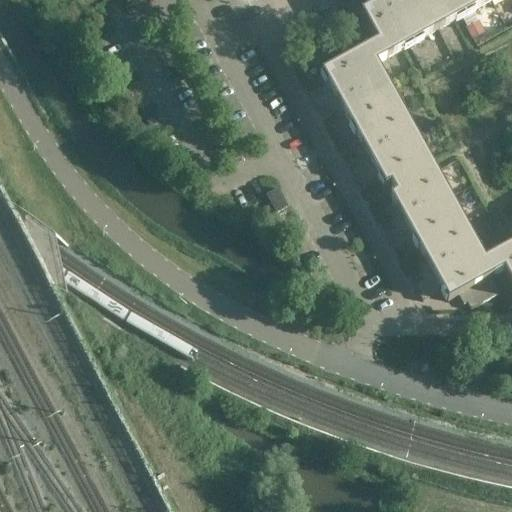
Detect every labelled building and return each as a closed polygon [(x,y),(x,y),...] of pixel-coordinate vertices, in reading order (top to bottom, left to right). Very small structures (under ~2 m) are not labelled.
[(439,31),(422,0),(368,0),(372,7),(360,14),(377,43),(386,60),(439,31)] [(491,2),(489,0),(422,0),(439,31),(491,2)] [(403,112),(390,89),(377,66),(386,60),(377,43),(321,74),(327,85),(308,95),(317,112),(329,106),(337,120),(344,116),(356,137),(403,112)] [(465,226),(435,171),(403,112),(356,137),(362,148),(355,152),(363,167),(351,173),(360,190),(379,179),(385,190),(390,187),(394,193),(395,195),(390,198),(396,210),(389,214),(397,228),(385,235),(394,251),(413,241),(419,251),(465,226)] [(288,209),(278,190),(266,197),(276,215),(288,209)] [(511,245),(485,261),(465,226),(419,251),(425,262),(418,266),(425,280),(413,287),(423,303),(442,293),(448,303),(462,296),(471,312),(500,295),(491,279),(503,273),(511,288),(511,245)]
